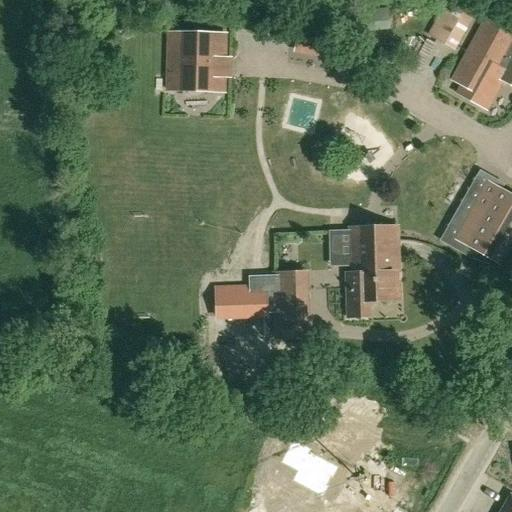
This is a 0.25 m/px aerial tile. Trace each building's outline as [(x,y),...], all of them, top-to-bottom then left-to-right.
[(473,14),(455,4),(447,0),(446,0),(427,35),(454,50),(473,14)] [(387,9),(352,13),(355,33),(389,29),(387,9)] [(511,85),(511,21),(493,11),(453,81),(481,96),(497,68),(500,69),(496,77),(511,85)] [(351,12),(339,13),(342,35),(354,34),(351,12)] [(225,34),(169,32),(168,90),(224,92),(224,75),(220,75),(220,59),(225,59),(225,34)] [(325,41),(296,36),(293,54),(322,59),(325,41)] [(511,196),(488,182),(455,239),(499,265),(511,241),(511,196)] [(330,232),(329,232),(329,234),(330,257),(351,257),(351,265),(351,275),(346,275),(347,289),(348,319),(369,318),(369,302),(400,302),(399,272),(398,256),(398,249),(398,242),(398,232),(398,227),(350,228),(350,231),(330,232)] [(276,272),(272,273),(272,277),(273,307),(309,306),(308,271),(299,272),(276,272)] [(249,286),(215,287),(216,320),(268,319),(267,314),(267,293),(249,294),(249,286)] [(276,471),(275,473),(276,474),(291,482),(321,497),(320,500),(321,501),(328,487),(327,486),(330,478),(332,479),(338,468),(326,462),(309,453),(311,450),(293,440),(280,464),(276,471)] [(511,511),(511,497),(510,497),(501,511),(511,511)]
